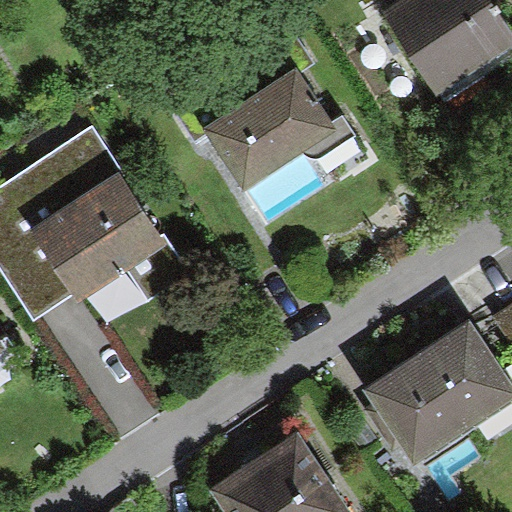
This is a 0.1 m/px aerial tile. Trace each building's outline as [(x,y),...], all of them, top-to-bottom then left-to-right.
[(509,54),(477,0),(394,0),(371,14),(425,104),(509,54)] [(341,128),(304,64),(211,119),(249,182),(341,128)] [(161,239),(93,128),(0,188),(0,263),(35,321),(161,239)] [(511,406),(511,402),(465,324),(362,385),(410,466),(511,406)] [(330,511),(289,442),(205,491),(217,511),(330,511)]
